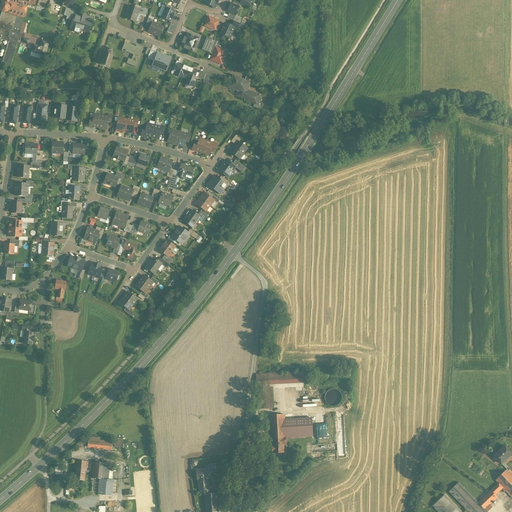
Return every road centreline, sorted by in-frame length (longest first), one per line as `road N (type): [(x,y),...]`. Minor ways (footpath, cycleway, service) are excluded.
road 1 (track): [(507,0),(511,378)]
road 2 (secondary): [(0,499),(106,401),(234,252)]
road 3 (secondary): [(234,252),(397,0)]
road 4 (unclassified): [(239,511),(264,281),(234,252)]
